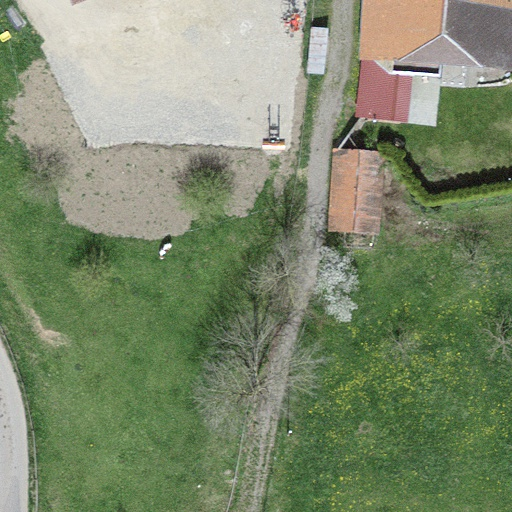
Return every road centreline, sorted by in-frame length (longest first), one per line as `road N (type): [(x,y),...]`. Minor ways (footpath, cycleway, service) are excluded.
road 1 (track): [(345,0),(307,260)]
road 2 (unclassified): [(0,374),(13,476),(8,511)]
